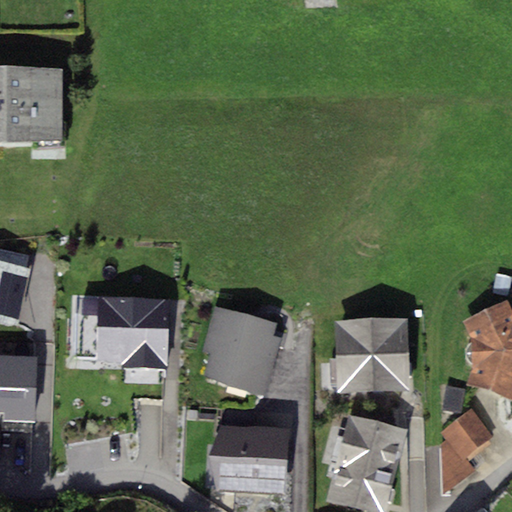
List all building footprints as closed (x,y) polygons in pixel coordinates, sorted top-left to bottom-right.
[(59,76),(0,75),(0,148),(58,149),(59,76)] [(0,261),(0,318),(17,322),(29,268),(0,261)] [(169,301),(96,299),(96,360),(122,368),(169,369),(169,301)] [(511,309),(509,305),(467,329),(476,351),(470,390),(511,404),(511,309)] [(289,327),(218,307),(198,378),(269,398),(289,327)] [(400,329),(344,328),(343,387),(399,388),(400,329)] [(36,356),(0,354),(0,413),(4,413),(4,420),(36,421),(36,356)] [(494,439),(473,410),(440,433),(446,442),(440,446),(442,497),(477,472),(467,459),(494,439)] [(386,511),(407,431),(349,416),(327,502),(367,511),(386,511)] [(290,430),(221,426),(207,457),(216,492),(286,496),(290,430)]
